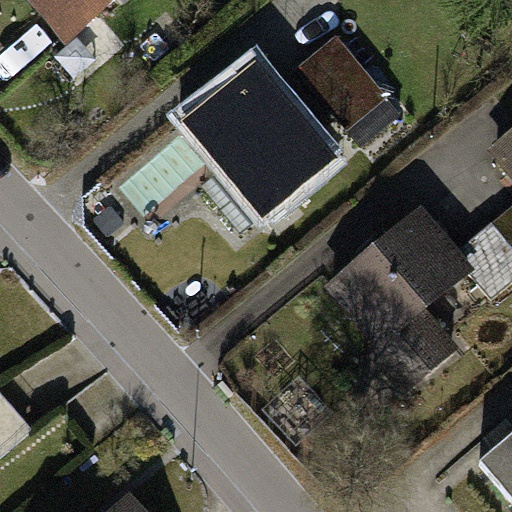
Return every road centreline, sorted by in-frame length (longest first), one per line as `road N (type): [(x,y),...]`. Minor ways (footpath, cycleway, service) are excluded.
road 1 (residential): [(0,190),(291,511)]
road 2 (track): [(511,401),(374,511)]
